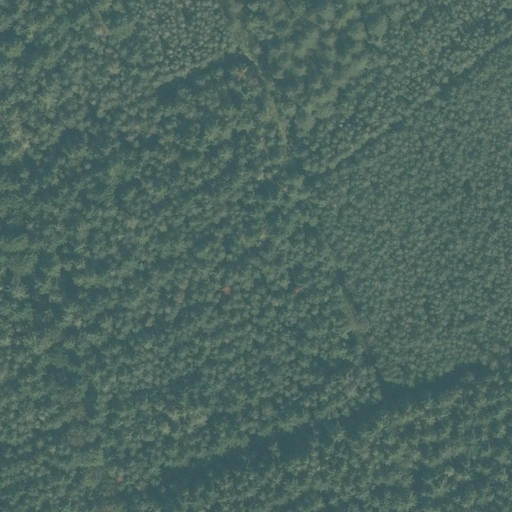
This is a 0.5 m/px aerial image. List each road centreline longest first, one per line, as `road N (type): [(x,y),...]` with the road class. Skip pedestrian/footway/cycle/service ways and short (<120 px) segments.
road 1 (track): [(511,24),(293,185),(418,511)]
road 2 (track): [(96,499),(511,343)]
road 3 (track): [(0,160),(241,52),(293,185)]
road 4 (unclassified): [(100,511),(19,282)]
